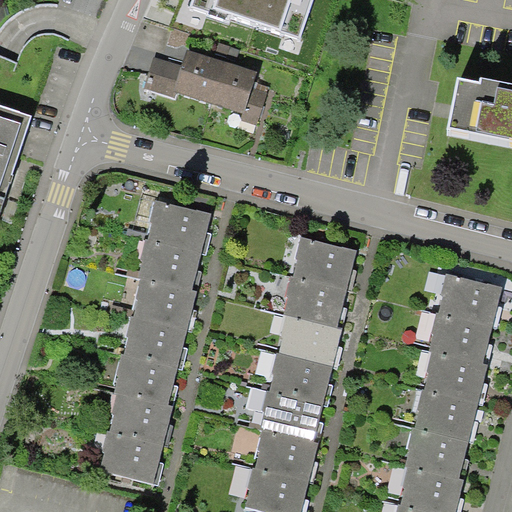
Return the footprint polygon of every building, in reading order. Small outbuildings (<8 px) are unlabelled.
[(219,0),(245,10),(248,0),(219,0)] [(324,38),(306,32),(293,71),(311,77),(324,38)] [(174,93),(209,105),(220,70),(185,59),(181,72),(151,62),(146,77),(176,87),(174,93)] [(252,81),(220,70),(209,105),(240,115),(238,121),(253,126),(255,120),(263,98),(248,93),(252,81)] [(511,92),(478,86),(477,91),(454,86),(444,137),(511,150),(511,92)] [(0,220),(34,120),(0,108),(0,220)] [(154,241),(205,253),(215,215),(161,202),(156,221),(159,222),(154,241)] [(146,279),(196,292),(205,253),(154,241),(151,240),(146,259),(149,260),(145,279),(146,279)] [(302,279),(353,292),(363,254),(309,240),(304,260),(307,261),(302,279)] [(447,315),(498,328),(508,289),(454,276),(449,295),(452,296),(447,315)] [(140,318),(191,331),(200,293),(196,292),(146,279),(141,299),(144,300),(140,318)] [(294,318),(344,330),(353,292),(302,279),(299,279),(295,298),(297,299),(293,318),(294,318)] [(440,354),(489,366),(498,328),(447,315),(444,314),(440,334),(442,334),(438,353),(440,354)] [(130,357),(181,369),(191,331),(140,318),(137,318),(132,337),(135,338),(130,357)] [(288,357),(339,370),(348,332),(344,330),(294,318),(290,338),(293,338),(288,357)] [(433,393),(484,405),(493,367),(489,366),(440,354),(435,373),(438,374),(433,393)] [(120,395),(171,408),(181,369),(130,357),(127,356),(122,375),(125,376),(120,395)] [(278,395),(329,408),(339,370),(288,357),(285,356),(280,376),(283,377),(278,395)] [(423,431),(474,444),(484,405),(433,393),(430,392),(425,411),(428,412),(423,431)] [(114,434),(165,447),(174,408),(171,408),(120,395),(116,414),(118,415),(114,434)] [(269,434),(320,446),(329,408),(278,395),(275,395),(270,414),(273,415),(269,434)] [(414,469),(465,482),(474,444),(423,431),(420,430),(415,450),(418,450),(414,469)] [(104,472),(155,485),(165,447),(114,434),(111,433),(106,453),(109,453),(104,472)] [(262,473),(313,485),(323,447),(320,446),(269,434),(264,453),(267,454),(262,473)] [(421,511),(460,511),(468,483),(465,482),(414,469),(409,489),(412,489),(407,508),(421,511)] [(252,511),(256,511),(306,511),(313,485),(262,473),(259,472),(254,491),(257,492),(252,511)]
